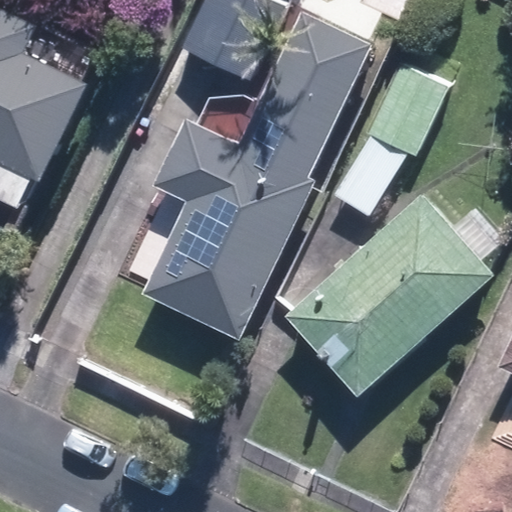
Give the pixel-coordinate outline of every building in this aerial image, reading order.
[(49,21),(4,0),(0,0),(0,187),(31,203),(47,169),(57,174),(103,79),(36,47),(49,21)] [(295,1),(292,0),(212,0),(191,46),(260,78),(295,1)] [(404,0),(356,0),(395,18),(404,0)] [(317,175),(380,41),(309,8),(248,137),(196,113),(164,182),(193,195),(150,289),(251,336),(324,179),(317,175)] [(457,80),(405,58),(376,128),(427,150),(457,80)] [(504,274),(431,192),(295,314),(369,395),(504,274)]
